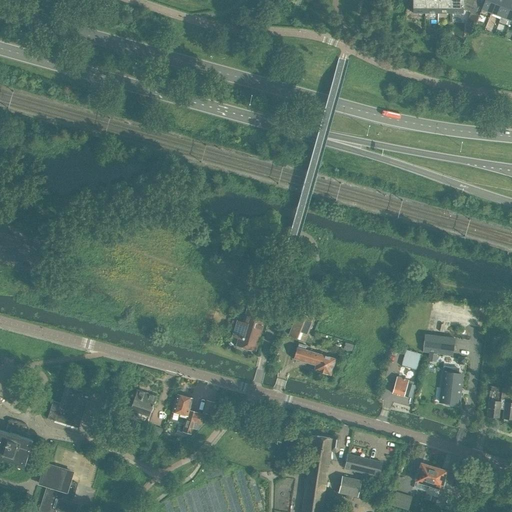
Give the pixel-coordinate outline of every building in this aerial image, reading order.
[(424,13),(424,0),(412,0),(410,0),(407,9),(412,11),(412,13),(414,13),(424,13)] [(437,13),(436,0),(424,0),(424,13),(437,13)] [(449,13),(448,0),(436,0),(437,13),(439,13),(444,13),(449,13)] [(467,0),(449,0),(450,13),(463,13),(463,5),(465,5),(467,0)] [(477,9),(480,0),(473,0),(471,7),(477,9)] [(491,13),(496,0),(484,0),(481,9),(491,13)] [(500,17),(506,0),(496,0),(491,13),(500,17)] [(510,20),(511,14),(511,0),(506,0),(500,17),(510,20)] [(216,259),(235,266),(239,255),(221,248),(216,259)] [(254,351),(259,336),(257,336),(258,331),(260,332),(264,321),(257,319),(259,313),(247,309),(243,323),(237,321),(235,329),(240,331),(238,339),(236,346),(254,351)] [(299,311),(289,335),(304,341),(314,317),(299,311)] [(425,335),(423,347),(453,351),(455,339),(425,335)] [(438,349),(423,347),(423,353),(428,354),(427,361),(436,362),(438,349)] [(330,375),(335,360),(297,348),(293,359),(315,366),(314,370),(330,375)] [(400,366),(416,370),(420,355),(405,351),(400,366)] [(442,373),(441,389),(439,402),(445,403),(445,405),(447,405),(449,406),(451,406),(453,406),(453,404),(459,405),(461,375),(457,375),(458,369),(444,367),(443,373),(442,373)] [(78,428),(87,401),(79,398),(84,383),(68,377),(60,403),(52,401),(49,411),(47,419),(54,421),(55,421),(70,426),(78,428)] [(412,399),(415,385),(407,383),(408,380),(397,377),(392,394),(403,397),(403,396),(412,399)] [(502,402),(500,402),(498,402),(499,393),(498,393),(498,388),(490,387),(486,417),(498,418),(499,409),(501,410),(502,402)] [(511,419),(511,403),(507,403),(509,389),(502,389),(500,402),(502,402),(501,410),(503,410),(502,419),(511,419)] [(145,425),(154,401),(155,397),(136,391),(127,418),(145,425)] [(189,411),(192,399),(184,396),(183,395),(180,394),(179,395),(177,394),(172,411),(188,417),(183,432),(190,434),(192,428),(196,429),(198,423),(201,424),(203,415),(197,413),(189,411)] [(214,403),(206,401),(203,413),(210,415),(214,403)] [(8,435),(0,432),(0,456),(24,465),(31,443),(17,438),(18,435),(21,435),(22,432),(26,433),(28,427),(26,424),(10,419),(7,421),(10,427),(11,427),(8,435)] [(320,511),(329,461),(330,451),(335,451),(338,449),(339,440),(338,436),(334,436),(332,439),(314,436),(301,511),(320,511)] [(379,477),(382,463),(346,455),(345,462),(343,469),(379,477)] [(428,486),(433,467),(432,467),(431,465),(428,464),(426,465),(424,465),(420,463),(417,474),(416,473),(414,480),(415,481),(415,482),(428,486)] [(74,511),(77,504),(72,502),(78,484),(70,481),(73,472),(51,466),(45,464),(39,484),(46,486),(37,511),(74,511)] [(443,482),(446,472),(445,471),(441,470),(439,468),(436,467),(434,468),(433,467),(428,486),(440,490),(441,489),(443,489),(445,482),(443,482)] [(357,497),(360,482),(342,477),(338,493),(357,497)] [(395,493),(392,505),(407,510),(411,498),(395,493)]
